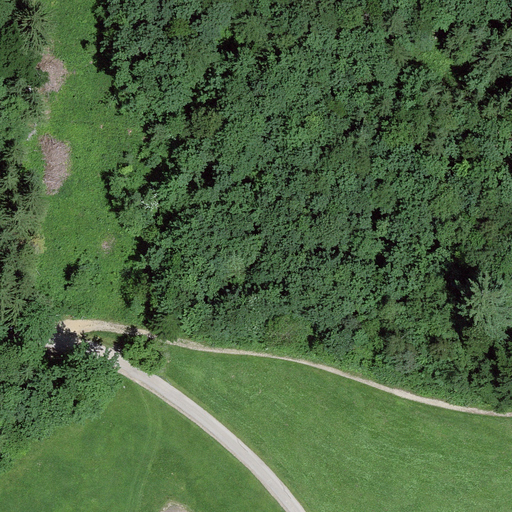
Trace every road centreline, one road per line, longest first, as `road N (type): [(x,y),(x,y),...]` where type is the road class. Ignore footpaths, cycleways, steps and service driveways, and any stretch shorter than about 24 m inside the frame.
road 1 (track): [(60,341),(85,323),(511,414)]
road 2 (track): [(296,511),(222,431),(127,363),(60,341)]
